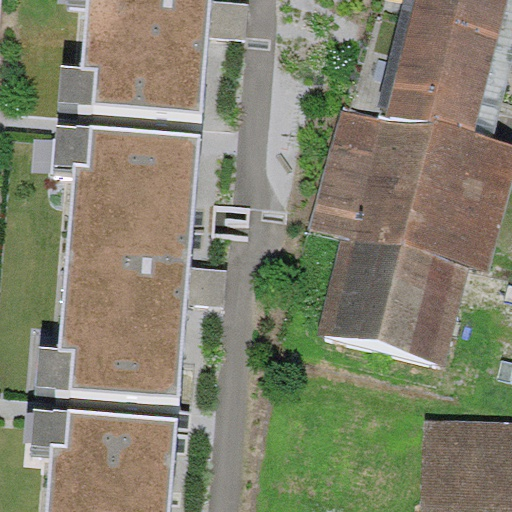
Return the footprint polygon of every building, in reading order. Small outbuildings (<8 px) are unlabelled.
[(207,33),(209,0),(94,0),(88,78),(66,76),(64,106),(200,118),(207,33)] [(506,9),(507,0),(418,0),(388,123),(433,124),(478,135),(483,113),(506,9)] [(511,196),(511,147),(478,135),(433,124),(388,123),(339,113),(309,224),(339,234),(315,332),(442,364),(467,266),(493,272),(511,196)] [(196,142),(60,132),(57,170),(76,172),(63,357),(45,356),(42,392),(178,402),(185,299),(196,142)] [(170,511),(177,424),(36,415),(33,456),(51,457),(46,511),(170,511)] [(511,511),(511,426),(424,425),(422,511),(511,511)]
